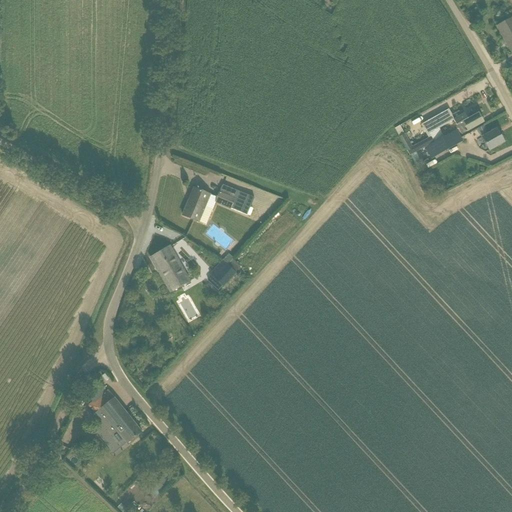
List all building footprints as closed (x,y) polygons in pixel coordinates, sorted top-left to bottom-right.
[(511,52),(511,18),(497,27),(511,52)] [(409,156),(426,146),(433,143),(428,135),(454,120),(462,135),(484,122),(479,113),(468,119),(465,114),(461,116),(459,111),(452,115),(448,110),(420,125),(428,138),(411,147),(404,134),(398,137),(409,156)] [(488,135),(482,125),(477,128),(482,138),(489,151),(504,143),(497,129),(488,135)] [(433,143),(426,146),(432,158),(457,144),(462,141),(456,130),(439,140),(433,143)] [(223,185),(220,192),(215,202),(241,213),(248,196),(223,185)] [(189,201),(182,216),(198,222),(210,195),(196,189),(190,202),(189,201)] [(190,281),(170,246),(151,258),(170,293),(190,281)] [(236,273),(235,273),(222,261),(210,275),(214,278),(209,283),(218,292),(236,273)] [(128,443),(142,432),(108,390),(88,406),(109,432),(103,437),(107,443),(115,438),(113,436),(119,431),(128,443)]
